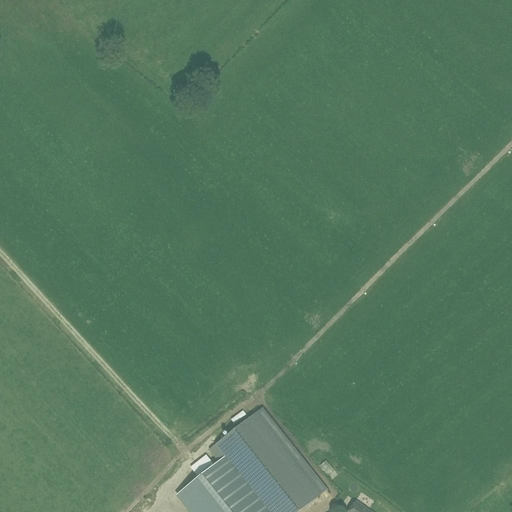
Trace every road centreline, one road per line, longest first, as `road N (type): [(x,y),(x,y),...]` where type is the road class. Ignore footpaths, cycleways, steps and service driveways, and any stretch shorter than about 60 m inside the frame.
road 1 (track): [(257,396),(511,142)]
road 2 (track): [(0,252),(184,453)]
